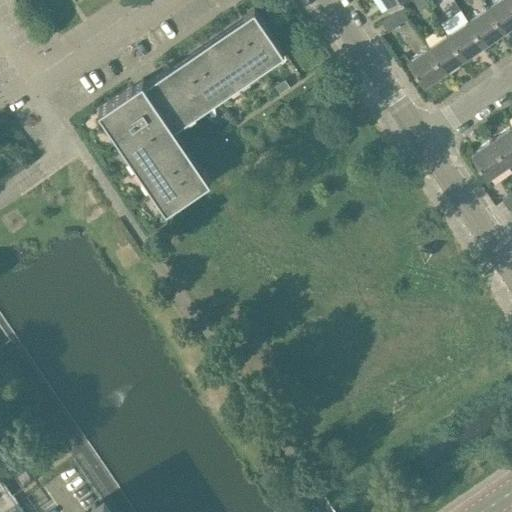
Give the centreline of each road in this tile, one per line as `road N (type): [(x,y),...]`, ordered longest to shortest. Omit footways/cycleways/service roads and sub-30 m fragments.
road 1 (residential): [(423,138),(328,0)]
road 2 (residential): [(511,272),(423,138)]
